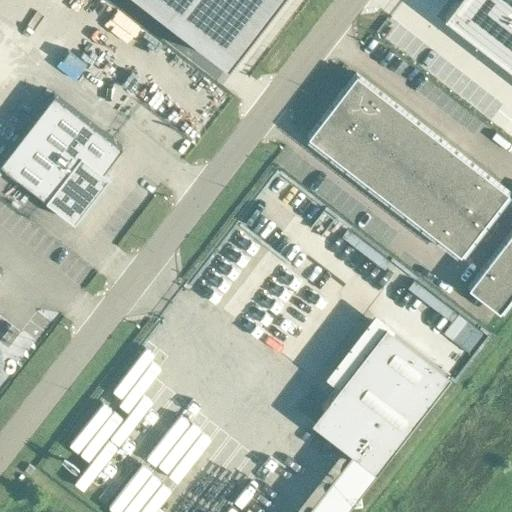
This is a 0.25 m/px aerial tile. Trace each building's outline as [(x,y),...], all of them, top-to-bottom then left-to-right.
[(144,0),(225,62),(273,0),(144,0)] [(511,0),(468,0),(454,18),(511,63),(511,0)] [(394,102),(375,87),(356,72),(331,104),(350,119),(370,134),(394,102)] [(121,145),(53,93),(0,161),(0,164),(73,221),(102,183),(96,178),(121,145)] [(392,151),(416,119),(394,102),(370,134),(392,151)] [(370,134),(350,119),(331,104),(308,134),(346,164),(370,134)] [(414,168),(439,136),(416,119),(392,151),(414,168)] [(368,181),(392,151),(370,134),(346,164),(368,181)] [(430,180),(454,148),(439,136),(414,168),(430,180)] [(446,193),(471,161),(454,148),(430,180),(446,193)] [(391,198),(414,168),(392,151),(368,181),(391,198)] [(462,205),(486,173),(471,161),(446,193),(462,205)] [(407,210),(430,180),(414,168),(391,198),(407,210)] [(462,205),(484,222),(509,191),(486,173),(462,205)] [(422,223),(446,193),(430,180),(407,210),(422,223)] [(438,235),(462,205),(446,193),(422,223),(438,235)] [(461,252),(484,222),(462,205),(438,235),(461,252)] [(290,242),(297,250),(313,235),(306,227),(290,242)] [(511,281),(511,243),(504,238),(486,262),(511,281)] [(511,293),(511,281),(486,262),(467,286),(499,310),(511,293)] [(314,422),(375,467),(447,368),(387,324),(314,422)]
